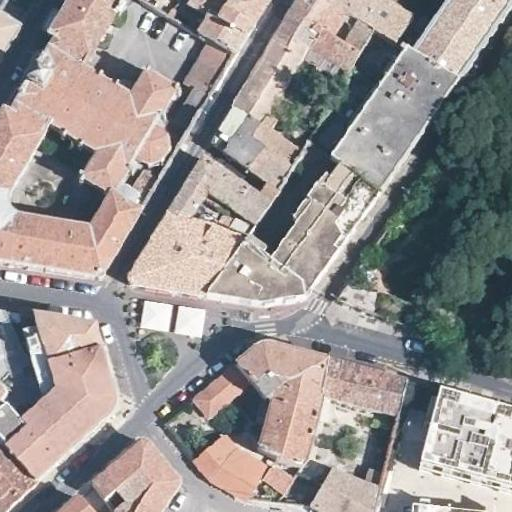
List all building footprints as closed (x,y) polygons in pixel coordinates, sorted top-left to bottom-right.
[(3,111),(0,115),(0,265),(40,272),(100,281),(164,175),(141,161),(145,162),(149,163),(154,163),(158,162),(163,159),(165,157),(169,152),(171,148),(172,141),(171,136),(166,129),(159,123),(181,85),(143,61),(140,62),(139,63),(124,85),(89,63),(114,22),(117,22),(124,27),(126,26),(132,16),(134,15),(185,46),(194,31),(142,0),(135,0),(131,8),(126,6),(116,0),(69,0),(47,38),(54,42),(10,114),(3,111)] [(142,0),(194,31),(197,33),(201,27),(159,0),(142,0)] [(187,0),(185,3),(218,24),(231,0),(187,0)] [(231,0),(218,24),(208,40),(213,43),(236,57),(254,28),(270,0),(231,0)] [(347,14),(329,1),(327,0),(297,0),(296,3),(288,16),(317,34),(320,29),(334,37),(347,14)] [(383,0),(329,0),(329,1),(347,14),(358,21),(373,31),(369,39),(402,57),(410,61),(414,54),(396,43),(412,19),(383,0)] [(487,39),(511,2),(511,0),(450,0),(434,25),(420,16),(415,24),(415,28),(417,32),(425,37),(414,54),(410,61),(452,82),(456,85),(475,56),(487,39)] [(0,62),(22,27),(0,13),(0,62)] [(345,44),(358,21),(347,14),(334,37),(345,44)] [(317,34),(288,16),(283,24),(274,39),(303,57),(307,51),(317,34)] [(361,53),(369,39),(373,31),(358,21),(345,44),(361,53)] [(320,29),(317,34),(307,51),(347,76),(361,53),(345,44),(334,37),(320,29)] [(232,109),(262,127),(266,119),(293,74),(303,57),(274,39),(273,41),(237,101),(232,109)] [(236,57),(213,43),(190,81),(191,83),(196,87),(177,119),(193,129),(236,57)] [(303,57),(293,74),(333,98),(345,78),(347,76),(307,51),(303,57)] [(402,57),(327,165),(333,169),(374,193),(379,196),(412,148),(456,85),(452,82),(410,61),(402,57)] [(248,171),(261,147),(253,142),(262,127),(232,109),(212,144),(228,156),(248,171)] [(266,119),(262,127),(270,132),(275,123),(266,119)] [(261,147),(295,167),(305,153),(302,151),(270,132),(262,127),(253,142),(261,147)] [(265,194),(273,199),(295,167),(261,147),(248,171),(259,180),(269,188),(265,194)] [(273,199),(254,227),(244,243),(272,259),(306,210),(302,206),(312,192),(316,194),(333,169),(305,153),(295,167),(273,199)] [(221,207),(254,227),(273,199),(265,194),(261,200),(202,160),(195,171),(167,217),(189,225),(201,204),(205,198),(221,207)] [(272,259),(244,243),(206,299),(252,307),(267,309),(282,305),(306,301),(353,233),(348,230),(374,193),(333,169),(316,194),(312,192),(302,206),(306,210),(272,259)] [(379,196),(374,193),(348,230),(353,233),(358,226),(379,196)] [(205,198),(201,204),(217,214),(221,207),(205,198)] [(244,243),(254,227),(221,207),(217,214),(201,204),(189,225),(244,243)] [(206,299),(244,243),(189,225),(167,217),(127,285),(165,292),(206,299)] [(7,314),(0,312),(0,388),(6,393),(26,381),(7,314)] [(0,412),(0,443),(37,484),(80,445),(119,409),(95,328),(67,323),(38,317),(49,358),(44,359),(47,371),(52,370),(57,391),(20,425),(24,431),(16,440),(8,432),(13,427),(0,412)] [(254,351),(194,400),(209,417),(248,384),(266,404),(270,401),(274,404),(258,448),(256,451),(273,462),(304,468),(321,398),(330,362),(279,349),(273,347),(264,347),(260,347),(254,351)] [(363,371),(330,362),(321,398),(399,418),(408,383),(363,371)] [(511,410),(494,405),(456,395),(447,393),(434,402),(427,427),(417,464),(441,470),(471,478),(507,488),(511,489),(511,410)] [(420,425),(427,427),(434,402),(427,400),(420,425)] [(245,499),(260,482),(268,470),(231,450),(223,438),(196,461),(208,476),(210,479),(245,499)] [(163,511),(165,508),(181,480),(144,442),(121,462),(94,484),(107,500),(120,490),(134,504),(123,511),(163,511)] [(37,484),(0,443),(0,506),(4,511),(6,511),(20,499),(37,484)] [(276,495),(291,481),(271,466),(268,470),(260,482),(276,495)] [(382,489),(386,472),(374,469),(368,483),(382,489)] [(376,511),(382,489),(368,483),(334,470),(325,483),(312,507),(320,511),(376,511)] [(80,497),(94,511),(115,511),(107,500),(94,484),(90,488),(80,497)] [(120,490),(107,500),(115,511),(123,511),(134,504),(120,490)] [(94,511),(80,497),(63,511),(94,511)] [(414,501),(413,509),(425,510),(426,502),(414,501)]
